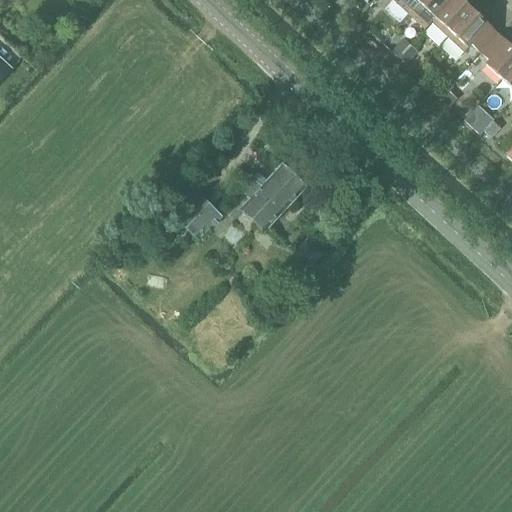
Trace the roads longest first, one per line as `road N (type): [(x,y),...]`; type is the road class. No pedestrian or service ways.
road 1 (tertiary): [(511,295),(200,0)]
road 2 (track): [(0,271),(220,17)]
